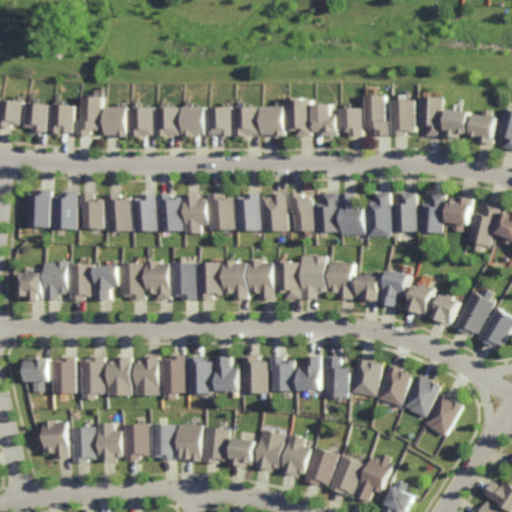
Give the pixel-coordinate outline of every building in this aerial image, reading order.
[(389,94),(369,94),(369,129),(378,129),(378,135),(393,135),(393,121),(389,121),(389,94)] [(105,130),(95,130),(94,136),(80,135),(81,120),(85,120),(86,96),(106,96),(105,130)] [(443,137),(428,136),(428,125),(421,125),(422,96),(446,97),(443,137)] [(292,130),(301,130),(301,135),(315,135),(315,98),(291,98),(292,130)] [(26,127),(29,100),(5,99),(3,125),(26,127)] [(419,99),(395,99),(395,133),(419,133),(419,99)] [(30,128),(53,130),(55,104),(32,102),(30,128)] [(318,134),(341,134),(341,114),(336,114),(336,103),(317,104),(318,134)] [(80,133),(81,104),(58,104),(57,132),(80,133)] [(289,134),(289,105),(266,106),(267,134),(289,134)] [(133,135),(133,106),(111,106),(110,135),(133,135)] [(160,135),(159,106),(136,107),(137,135),(160,135)] [(211,106),(188,106),(189,135),(211,135),(211,106)] [(214,135),(237,134),(237,106),(214,106),(214,135)] [(263,106),(240,106),(240,135),(263,134),(263,106)] [(185,135),(185,107),(163,107),(162,135),(185,135)] [(367,107),(343,108),(344,128),(351,128),(351,135),(367,135),(367,107)] [(511,148),(506,147),(508,137),(501,135),(508,107),(511,108),(511,148)] [(470,136),(462,135),(462,138),(447,136),(449,110),(472,112),(470,136)] [(495,144),(481,141),(481,138),(474,137),(478,114),(500,118),(495,144)] [(51,228),(28,226),(30,194),(35,194),(35,192),(39,192),(39,190),(54,191),(51,228)] [(78,230),(55,229),(56,196),(62,197),(62,194),(65,195),(65,192),(80,193),(78,230)] [(105,228),(85,228),(85,208),(83,208),(83,193),(96,194),(96,198),(106,199),(105,228)] [(214,193),(214,229),(238,229),(238,196),(230,196),(230,193),(214,193)] [(311,200),(314,200),(315,231),(296,231),(296,213),(294,213),(294,209),(292,209),(291,193),(303,193),(303,198),(311,198),(311,200)] [(317,232),(317,204),(325,204),(324,193),(340,193),(340,232),(317,232)] [(357,204),(366,204),(367,234),(343,235),(342,194),(357,193),(357,204)] [(369,236),(369,202),(377,202),(377,193),(392,193),(393,236),(369,236)] [(419,232),(395,232),(395,230),(395,203),(403,203),(403,193),(418,193),(419,232)] [(444,233),(421,231),(424,203),(432,203),(433,193),(447,195),(444,233)] [(124,197),(133,197),(133,231),(109,232),(109,194),(124,194),(124,197)] [(145,201),(145,194),(159,194),(160,231),(136,231),(136,198),(143,198),(143,201),(145,201)] [(175,197),(185,197),(186,231),(162,232),(161,194),(175,194),(175,197)] [(202,195),(205,195),(205,199),(211,199),(211,225),(204,225),(204,233),(188,233),(188,194),(202,194),(202,195)] [(263,230),(240,230),(240,197),(248,197),(248,200),(249,200),(249,194),(263,194),(263,230)] [(266,232),(265,197),(274,197),(274,194),(289,194),(290,231),(266,232)] [(473,205),(469,225),(465,225),(464,231),(454,230),(456,223),(448,222),(452,198),(460,199),(460,197),(474,199),(473,205)] [(492,246),(484,244),(483,251),(473,249),(475,242),(470,240),(477,213),(485,215),(488,202),(502,206),(492,246)] [(511,244),(505,242),(507,237),(498,233),(507,210),(511,212),(511,244)] [(306,298),(322,298),(322,294),(330,294),(330,255),(307,255),(306,298)] [(254,292),(264,292),(264,298),(278,298),(278,260),(255,260),(254,292)] [(304,298),(304,261),(280,260),(280,292),(289,292),(289,298),(304,298)] [(46,296),(46,263),(56,263),(56,261),(70,261),(70,291),(61,291),(61,296),(46,296)] [(151,293),(161,293),(161,299),(175,299),(174,261),(151,261),(151,293)] [(252,298),(253,261),(229,261),(228,293),(238,293),(237,298),(252,298)] [(358,262),(334,261),(333,292),(341,292),(341,298),(356,298),(358,262)] [(149,297),(134,297),(134,290),(132,290),(132,293),(124,294),(123,264),(148,262),(149,297)] [(200,296),(186,296),(186,290),(184,290),(184,293),(176,294),(176,263),(200,262),(200,296)] [(226,292),(218,292),(218,289),(217,289),(217,296),(202,296),(202,262),(226,262),(226,292)] [(72,297),(72,265),(96,264),(96,294),(87,294),(87,297),(72,297)] [(98,296),(97,268),(121,267),(122,283),(116,283),(116,286),(113,286),(113,296),(98,296)] [(408,298),(404,297),(404,299),(399,298),(398,302),(385,300),(391,271),(413,276),(408,298)] [(380,300),(367,298),(358,297),(361,275),(368,276),(369,272),(384,273),(380,300)] [(30,298),(30,293),(20,293),(20,274),(44,274),(44,298),(30,298)] [(438,290),(430,311),(425,309),(424,311),(410,306),(418,286),(422,288),(424,284),(438,290)] [(496,293),(492,299),(496,302),(481,331),(472,327),(469,332),(457,324),(477,292),(484,296),(488,289),(496,293)] [(457,297),(457,299),(462,301),(454,321),(448,319),(448,320),(435,315),(436,313),(435,312),(439,301),(442,302),(445,295),(450,297),(451,295),(457,297)] [(511,331),(504,344),(500,342),(498,344),(495,342),(494,344),(481,336),(500,304),(511,311),(511,331)] [(178,397),(167,397),(167,390),(165,390),(164,356),(174,355),(174,352),(188,352),(188,390),(178,390),(178,397)] [(242,388),(219,388),(220,353),(233,354),(233,363),(238,363),(237,365),(242,365),(242,388)] [(288,357),(297,357),(297,389),(276,389),(276,368),(274,368),(274,363),(273,353),(288,353),(288,357)] [(323,388),(301,388),(301,365),(306,365),(306,363),(310,363),(310,353),(324,353),(323,388)] [(25,378),(25,357),(26,357),(26,355),(50,354),(51,377),(25,378)] [(54,391),(54,357),(63,357),(63,354),(77,354),(77,391),(54,391)] [(106,391),(97,391),(97,397),(85,397),(85,391),(83,391),(83,357),(92,357),(92,354),(106,354),(106,391)] [(133,393),(110,393),(110,358),(117,358),(117,355),(125,355),(125,354),(133,354),(133,393)] [(161,393),(138,393),(138,358),(143,358),(143,355),(147,355),(147,354),(161,354),(161,393)] [(216,362),(215,362),(214,391),(192,391),(192,361),(191,361),(191,354),(206,354),(206,356),(210,356),(210,359),(216,359),(216,362)] [(261,356),(264,356),(264,358),(270,358),(270,391),(247,391),(247,354),(261,354),(261,356)] [(352,396),(330,395),(331,368),(329,368),(330,354),(344,355),(344,366),(353,367),(352,396)] [(378,394),(355,390),(361,356),(384,361),(378,394)] [(403,404),(380,397),(391,363),(404,367),(403,369),(413,372),(403,404)] [(427,415),(406,404),(422,373),(443,384),(427,415)] [(447,434),(427,422),(445,392),(465,404),(447,434)] [(57,420),(68,419),(70,455),(55,456),(55,451),(49,451),(49,450),(46,451),(44,419),(57,418),(57,420)] [(115,429),(122,429),(123,455),(118,456),(118,458),(115,458),(115,460),(100,460),(99,421),(114,420),(115,429)] [(126,458),(125,422),(149,421),(150,454),(140,454),(140,457),(126,458)] [(202,460),(191,459),(178,458),(180,422),(204,423),(202,460)] [(176,458),(161,458),(161,455),(153,456),(153,423),(175,423),(176,458)] [(74,462),(72,426),(96,425),(98,457),(88,457),(89,461),(74,462)] [(228,460),(218,459),(218,462),(204,460),(208,426),(231,428),(228,460)] [(279,467),(274,466),(274,468),(270,468),(257,465),(264,428),(286,432),(279,467)] [(305,472),(300,471),(300,473),(296,472),(295,474),(282,470),(292,433),(307,437),(305,445),(312,447),(305,472)] [(254,464),(246,463),(245,464),(231,462),(235,436),(257,439),(254,464)] [(330,484),(321,481),(320,484),(306,479),(317,446),(340,453),(330,484)] [(389,462),(392,464),(381,491),(374,488),(369,500),(356,494),(372,456),(375,457),(375,456),(380,458),(382,453),(391,457),(389,462)] [(365,463),(354,493),(345,490),(344,492),(331,487),(344,455),(365,463)] [(415,495),(407,511),(390,511),(383,508),(386,503),(386,502),(399,477),(407,482),(403,489),(415,495)] [(511,482),(511,508),(487,492),(494,481),(502,486),(505,482),(506,483),(509,480),(511,482)] [(505,511),(473,511),(477,507),(480,510),(487,500),(505,511)]
